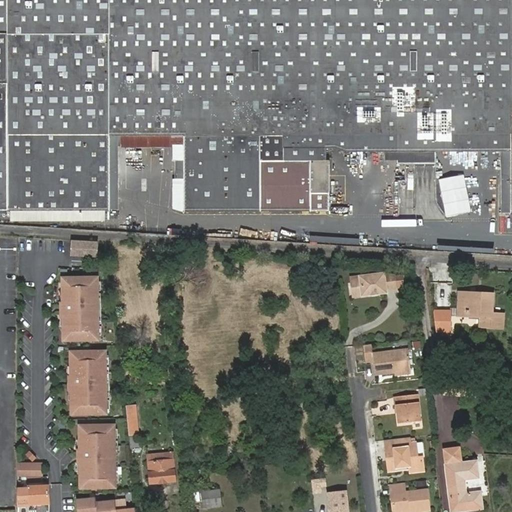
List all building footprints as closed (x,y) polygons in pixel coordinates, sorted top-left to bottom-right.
[(511,0),(0,0),(0,207),(110,207),(110,130),(183,130),(183,207),(329,206),(330,155),(331,143),(348,148),(502,147),(511,147),(511,0)] [(110,130),(110,207),(122,207),(122,142),(172,142),(172,207),(183,207),(183,130),(110,130)] [(502,206),(511,206),(511,147),(502,147),(502,206)] [(437,179),(445,217),(470,212),(463,174),(437,179)] [(96,258),(97,241),(68,240),(67,257),(96,258)] [(365,280),(355,281),(356,292),(389,290),(389,287),(399,286),(398,273),(382,271),(365,273),(365,280)] [(98,281),(63,282),(64,344),(99,343),(98,281)] [(504,328),(505,314),(493,314),(495,293),(483,293),(483,294),(479,294),(478,292),(461,291),(460,309),(468,310),(468,316),(481,317),(481,326),(504,328)] [(452,309),(436,309),(438,329),(452,329),(452,309)] [(455,324),(475,325),(476,319),(456,317),(455,324)] [(376,351),(375,341),(367,342),(369,358),(376,357),(378,371),(399,369),(414,368),(412,348),(376,351)] [(106,353),(71,354),(72,417),(107,416),(106,353)] [(481,392),(481,380),(443,377),(442,390),(481,392)] [(402,422),(423,420),(420,393),(398,395),(402,422)] [(136,408),(127,409),(131,448),(138,447),(137,435),(139,435),(136,408)] [(116,426),(81,426),(82,489),(117,488),(116,426)] [(403,437),(389,439),(390,448),(404,447),(403,437)] [(413,442),(413,437),(403,437),(404,447),(390,448),(392,469),(400,468),(400,466),(409,465),(412,465),(413,471),(426,470),(425,456),(420,457),(418,442),(413,442)] [(168,482),(175,481),(172,454),(149,456),(151,484),(160,483),(160,484),(168,483),(168,482)] [(446,465),(452,511),(481,507),(480,492),(465,493),(463,478),(477,476),(476,461),(446,465)] [(44,475),(44,463),(19,463),(19,475),(44,475)] [(324,478),(314,479),(315,493),(321,492),(320,486),(325,485),(324,478)] [(305,482),(295,482),(295,492),(305,492),(305,482)] [(408,491),(407,482),(393,483),(395,510),(406,509),(414,508),(414,511),(433,509),(430,489),(408,491)] [(18,506),(30,505),(50,505),(50,502),(49,487),(29,488),(29,494),(18,494),(18,506)] [(348,511),(347,491),(328,493),(329,511),(348,511)] [(205,494),(207,509),(224,507),(222,492),(205,494)] [(96,497),(77,499),(77,511),(97,511),(96,502),(96,497)] [(116,500),(96,502),(97,511),(116,511),(117,510),(116,500)]
